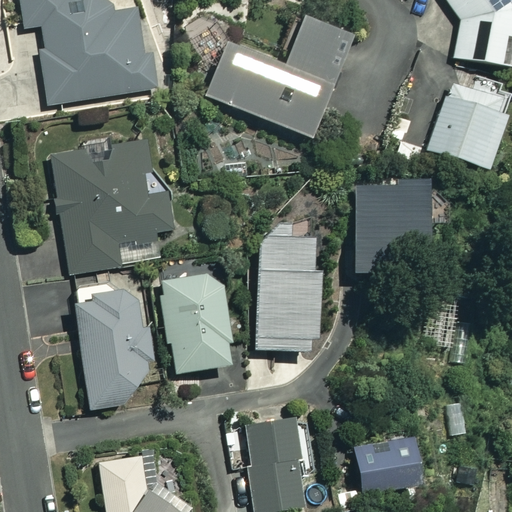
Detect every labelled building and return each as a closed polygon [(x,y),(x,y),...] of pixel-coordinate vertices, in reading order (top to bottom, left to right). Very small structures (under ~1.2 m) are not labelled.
[(15,0),(20,29),(39,26),(43,50),(36,52),(46,106),(149,89),(135,8),(108,13),(106,4),(100,0),(15,0)] [(439,0),(453,19),(445,58),(505,71),(511,39),(511,12),(511,6),(506,0),(439,0)] [(346,37),(296,17),(277,65),(221,42),(199,96),(305,138),(346,37)] [(501,101),(447,83),(424,151),(478,169),(501,101)] [(151,232),(168,229),(153,139),(46,157),(66,274),(156,259),(151,232)] [(400,188),(359,188),(358,276),(401,277),(402,253),(435,253),(436,183),(400,183),(400,188)] [(295,224),(282,224),(263,245),(258,350),(314,353),(315,342),(322,343),(325,273),(316,273),(317,239),(294,238),(295,224)] [(228,364),(212,273),(155,283),(171,374),(228,364)] [(151,399),(132,291),(67,302),(86,410),(151,399)] [(256,511),(295,508),(286,421),(240,426),(249,511),(256,511)] [(406,485),(399,439),(348,447),(355,493),(406,485)] [(184,511),(176,451),(95,463),(102,511),(184,511)]
